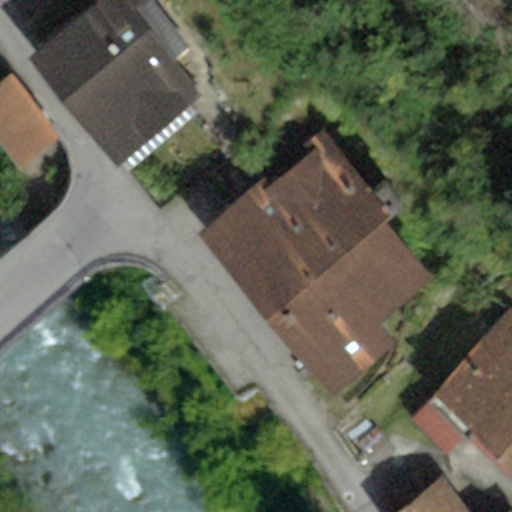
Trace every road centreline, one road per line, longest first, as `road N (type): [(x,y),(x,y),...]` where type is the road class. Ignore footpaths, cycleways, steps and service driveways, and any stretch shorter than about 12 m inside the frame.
road 1 (unclassified): [(122,195),(360,511)]
road 2 (unclassified): [(0,8),(122,195)]
road 3 (unclassified): [(122,195),(0,303)]
